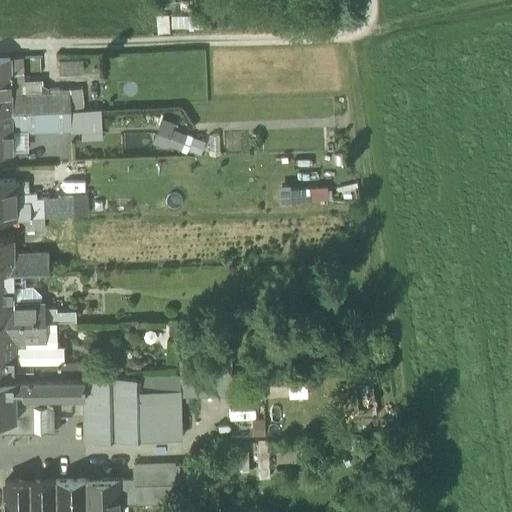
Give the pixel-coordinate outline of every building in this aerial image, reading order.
[(169,24),(194,23),(193,12),(169,13),(169,24)] [(0,55),(0,111),(11,111),(10,66),(10,56),(0,55)] [(58,73),(81,71),(80,58),(57,59),(58,73)] [(23,66),(10,66),(11,111),(11,133),(24,132),(24,110),(43,110),(42,93),(42,79),(23,80),(23,66)] [(42,93),(43,110),(69,109),(69,107),(82,107),(81,92),(60,92),(60,89),(48,89),(48,92),(42,93)] [(24,110),(24,132),(70,131),(69,109),(43,110),(24,110)] [(11,133),(11,111),(0,111),(0,152),(11,152),(11,133)] [(156,116),(152,143),(199,151),(202,135),(171,130),(173,119),(156,116)] [(0,217),(15,217),(14,193),(14,180),(0,180),(0,217)] [(14,193),(15,217),(24,217),(43,216),(73,215),(72,196),(36,198),(36,192),(14,193)] [(24,217),(24,229),(43,228),(43,216),(24,217)] [(0,237),(0,270),(9,271),(12,270),(12,253),(11,237),(0,237)] [(317,239),(318,258),(334,257),(334,239),(317,239)] [(12,253),(12,270),(24,270),(48,269),(47,252),(12,253)] [(0,284),(9,285),(9,271),(0,270),(0,284)] [(12,270),(9,271),(9,285),(12,285),(25,285),(24,270),(12,270)] [(0,321),(44,321),(44,307),(44,303),(40,303),(13,303),(12,285),(9,285),(0,284),(0,321)] [(13,303),(40,303),(40,294),(32,285),(25,285),(12,285),(13,303)] [(56,310),(56,306),(44,307),(44,321),(45,321),(56,321),(76,320),(75,310),(56,310)] [(0,359),(13,359),(13,343),(12,343),(12,338),(19,338),(19,345),(27,345),(27,338),(45,338),(45,321),(44,321),(0,321),(0,359)] [(56,321),(45,321),(45,338),(27,338),(27,345),(19,345),(19,338),(12,338),(12,343),(13,343),(13,359),(32,358),(32,362),(63,362),(63,346),(57,346),(56,321)] [(32,358),(13,359),(13,377),(33,377),(32,362),(32,358)] [(0,377),(13,377),(13,359),(0,359),(0,377)] [(32,362),(33,377),(82,376),(82,362),(63,362),(32,362)] [(82,395),(84,439),(180,437),(179,374),(178,374),(83,376),(84,394),(82,395)] [(82,376),(33,377),(13,377),(0,377),(0,416),(15,417),(15,396),(46,395),(82,395),(84,394),(83,376),(82,376)] [(0,433),(1,432),(1,431),(14,430),(14,432),(17,435),(20,432),(20,430),(46,429),(46,430),(53,430),(52,408),(50,408),(46,405),(46,395),(15,396),(15,417),(0,416),(0,433)] [(134,484),(172,483),(171,464),(133,465),(133,478),(134,484)] [(121,478),(87,479),(87,511),(115,511),(116,502),(122,501),(121,478)] [(121,478),(122,501),(135,501),(134,484),(133,478),(121,478)] [(52,511),(52,479),(28,480),(29,511),(52,511)] [(87,511),(87,479),(52,479),(52,511),(87,511)] [(4,511),(29,511),(28,480),(4,481),(4,511)]
